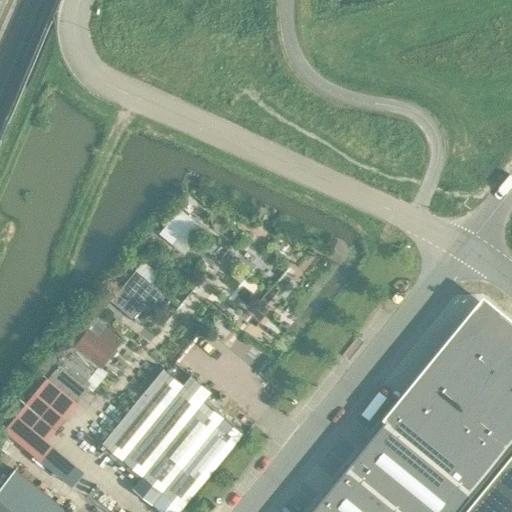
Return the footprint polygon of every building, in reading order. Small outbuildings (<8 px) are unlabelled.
[(0,5),(2,0),(0,0),(0,134),(37,47),(52,10),(56,0),(52,0),(33,45),(0,123),(0,5)] [(135,271),(111,301),(129,316),(153,286),(151,284),(135,271)] [(456,511),(511,443),(511,355),(466,319),(401,399),(384,419),(371,434),(358,450),(334,480),(321,496),(307,511),(456,511)] [(102,367),(126,337),(109,323),(101,334),(90,325),(74,345),(99,364),(102,367)] [(74,345),(61,361),(85,381),(99,364),(74,345)] [(91,386),(61,361),(50,375),(80,400),(91,386)] [(101,442),(181,508),(241,433),(202,401),(209,392),(189,375),(181,384),(161,368),(101,442)] [(511,511),(511,452),(463,511),(511,511)] [(66,511),(15,469),(0,487),(0,511),(66,511)]
